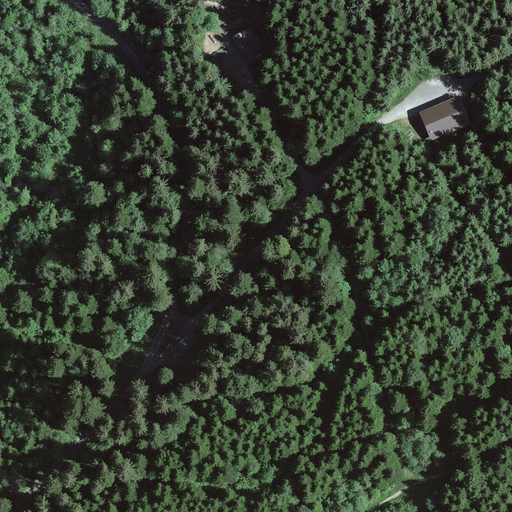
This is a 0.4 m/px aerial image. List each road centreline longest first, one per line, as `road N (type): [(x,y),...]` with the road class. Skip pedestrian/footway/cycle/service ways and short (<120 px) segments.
road 1 (track): [(78,0),(150,62),(180,111),(199,164),(203,224),(190,294),(126,400),(13,511)]
road 2 (track): [(369,511),(414,485),(391,439),(348,255),(228,54)]
road 3 (track): [(168,329),(402,103),(511,61)]
